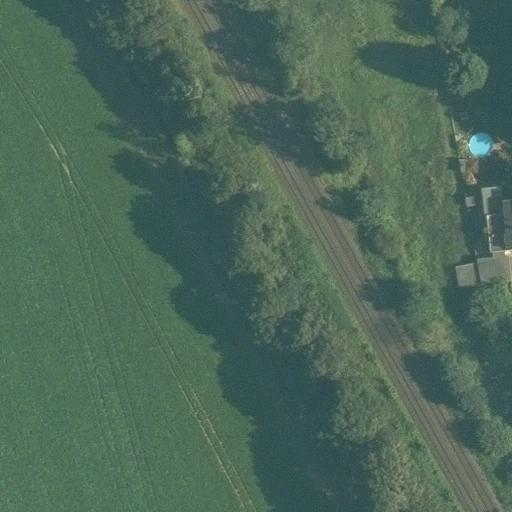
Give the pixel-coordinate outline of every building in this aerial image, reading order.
[(468,163),(470,183),(492,181),(490,161),(468,163)] [(482,191),(483,198),(485,219),(487,219),(503,217),(502,201),(501,196),(500,189),(482,191)] [(511,200),(502,201),(503,217),(507,253),(511,252),(511,200)] [(491,255),(507,253),(503,217),(487,219),(491,255)] [(511,282),(509,258),(479,261),(477,261),(477,265),(459,267),(460,287),(484,285),(511,282)]
